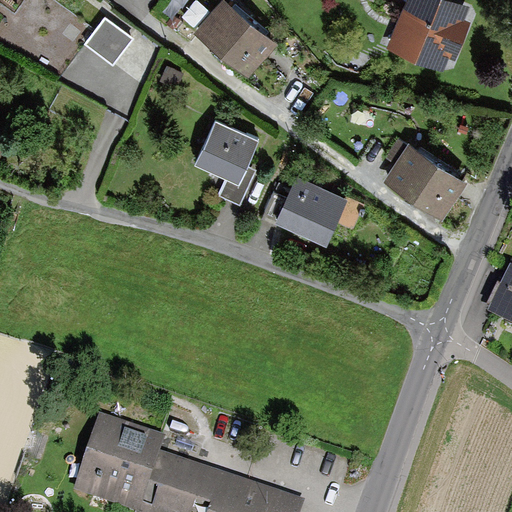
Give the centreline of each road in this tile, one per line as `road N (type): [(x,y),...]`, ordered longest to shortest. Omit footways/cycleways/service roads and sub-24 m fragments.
road 1 (residential): [(0,179),(247,251),(440,331)]
road 2 (residential): [(440,331),(375,511)]
road 3 (residential): [(511,155),(440,331)]
